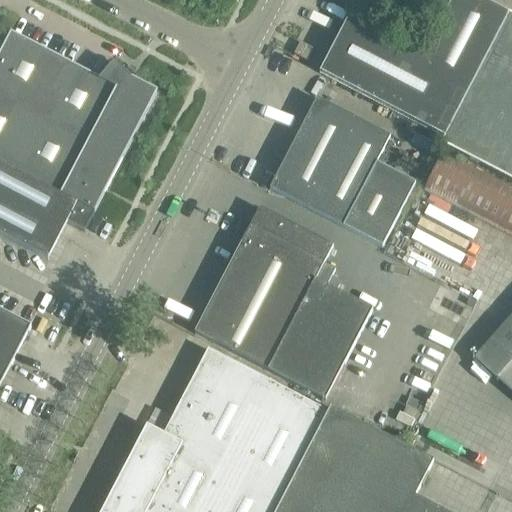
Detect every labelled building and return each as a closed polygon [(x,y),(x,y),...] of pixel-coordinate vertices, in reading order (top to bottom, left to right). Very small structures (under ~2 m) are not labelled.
[(319,74),(373,102),(443,138),(440,145),(511,182),(511,16),(480,0),(452,0),(423,56),(349,17),(319,74)] [(0,53),(0,164),(94,214),(104,195),(157,93),(131,80),(114,64),(100,80),(11,33),(0,53)] [(300,43),(294,55),(307,62),(313,50),(300,43)] [(317,100),(270,190),(343,229),(376,165),(390,138),(317,100)] [(511,188),(452,157),(431,196),(511,237),(511,188)] [(84,233),(94,214),(0,164),(0,235),(48,261),(67,224),(84,233)] [(415,185),(376,165),(343,229),(382,249),(415,185)] [(207,311),(195,334),(268,372),(327,403),(374,312),(333,291),(315,282),(324,264),(333,248),(260,210),(251,226),(232,262),(207,311)] [(477,304),(469,300),(469,301),(466,305),(474,309),(477,304)] [(0,387),(31,328),(0,312),(0,387)] [(511,316),(474,360),(511,394),(511,316)] [(276,511),(328,414),(208,351),(173,419),(164,436),(149,428),(147,427),(146,428),(129,460),(129,461),(120,478),(119,480),(102,511),(276,511)] [(442,511),(415,498),(433,462),(402,446),(331,409),(328,414),(276,511),(442,511)]
